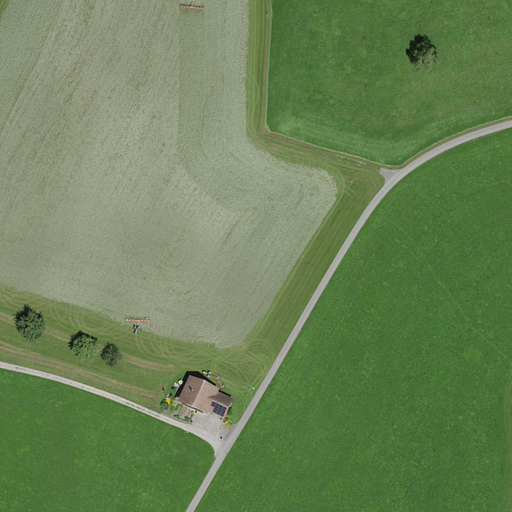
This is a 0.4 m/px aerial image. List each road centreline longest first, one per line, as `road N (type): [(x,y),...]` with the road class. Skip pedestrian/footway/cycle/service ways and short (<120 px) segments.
road 1 (track): [(189,511),(376,201),(418,162),(511,125)]
road 2 (track): [(226,447),(143,409),(0,365)]
road 3 (track): [(259,134),(399,176)]
